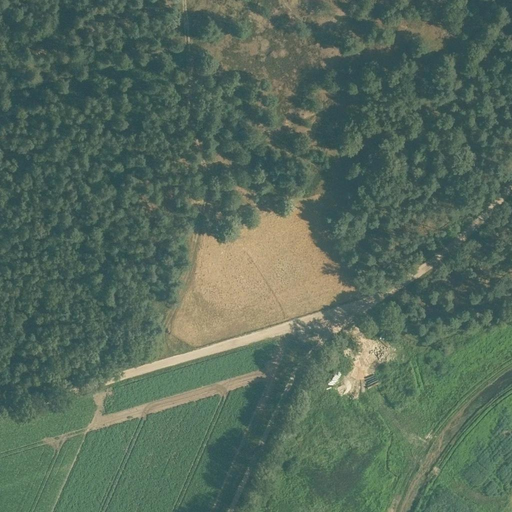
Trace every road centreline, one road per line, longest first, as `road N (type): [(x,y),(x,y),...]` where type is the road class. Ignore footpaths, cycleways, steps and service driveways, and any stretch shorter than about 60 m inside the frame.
road 1 (track): [(154,365),(205,189),(191,122),(191,62)]
road 2 (track): [(374,305),(311,358),(233,511)]
road 3 (track): [(154,365),(374,305)]
road 4 (track): [(0,414),(154,365)]
road 5 (track): [(493,209),(374,305)]
